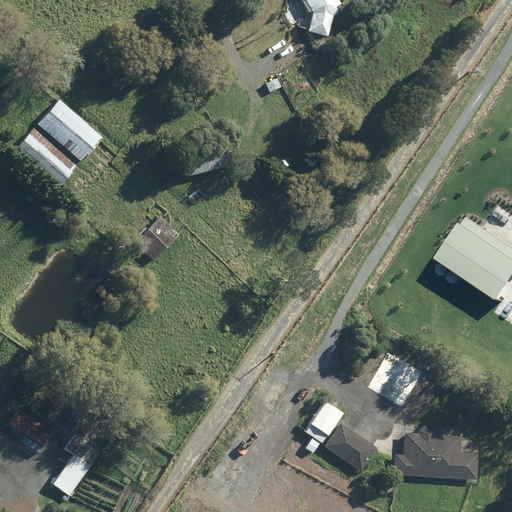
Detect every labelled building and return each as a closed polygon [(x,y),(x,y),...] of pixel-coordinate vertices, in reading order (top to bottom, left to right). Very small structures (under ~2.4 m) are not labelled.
[(339,0),(305,0),(310,7),(305,28),(325,30),(329,9),(340,2),(339,0)] [(101,132),(57,95),(36,120),(79,157),(101,132)] [(73,162),(31,123),(12,144),(54,182),(73,162)] [(224,137),(179,148),(184,170),(230,159),(224,137)] [(280,156),(270,162),(278,174),(287,167),(280,156)] [(179,226),(158,210),(133,241),(154,257),(179,226)] [(323,396),(308,420),(325,430),(340,407),(323,396)] [(15,413),(11,411),(3,423),(42,447),(52,432),(17,410),(15,413)] [(341,418),(325,443),(359,465),(375,441),(341,418)] [(417,430),(403,430),(402,451),(393,451),(393,472),(441,473),(475,473),(475,449),(458,449),(458,433),(442,432),(434,432),(434,428),(431,424),(421,423),(417,427),(417,430)] [(73,454),(51,483),(69,496),(91,467),(73,454)]
